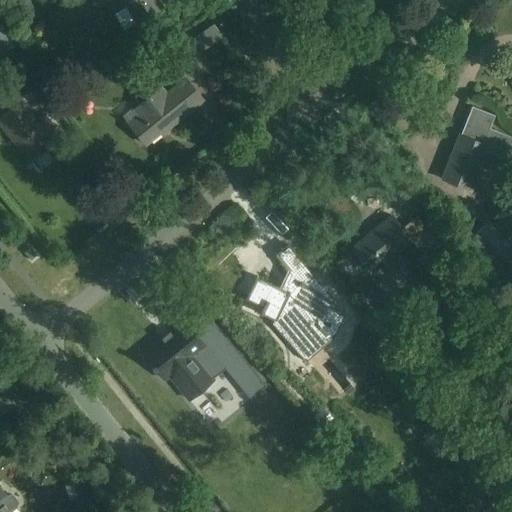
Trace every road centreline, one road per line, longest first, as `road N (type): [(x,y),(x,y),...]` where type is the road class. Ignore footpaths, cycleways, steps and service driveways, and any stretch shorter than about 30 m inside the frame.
road 1 (residential): [(44,335),(313,117)]
road 2 (residential): [(173,511),(44,335)]
road 3 (residential): [(313,117),(456,0)]
road 4 (residential): [(313,117),(244,0)]
